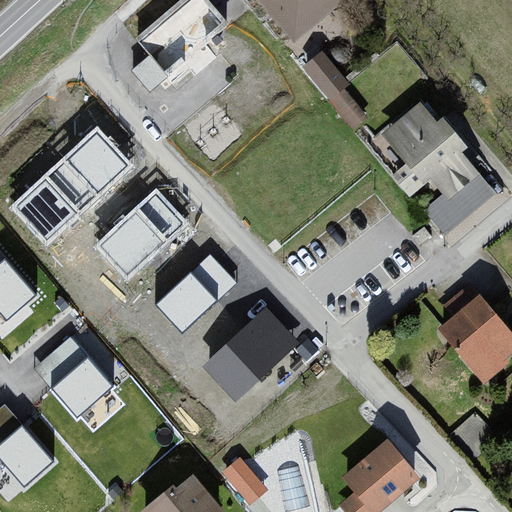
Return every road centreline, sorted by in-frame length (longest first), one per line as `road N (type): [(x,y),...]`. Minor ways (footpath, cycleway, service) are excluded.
road 1 (residential): [(97,81),(332,328)]
road 2 (residential): [(511,213),(465,252),(332,328)]
road 3 (residential): [(332,328),(472,479)]
